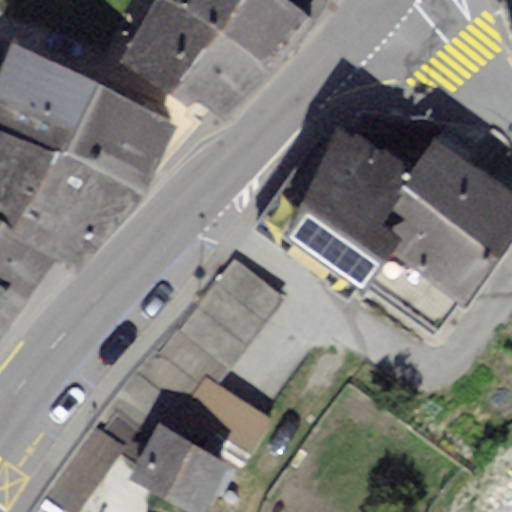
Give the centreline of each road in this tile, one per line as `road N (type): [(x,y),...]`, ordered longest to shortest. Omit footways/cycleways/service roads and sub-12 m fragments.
road 1 (secondary): [(379,0),(83,314),(0,423)]
road 2 (secondary): [(511,112),(417,0)]
